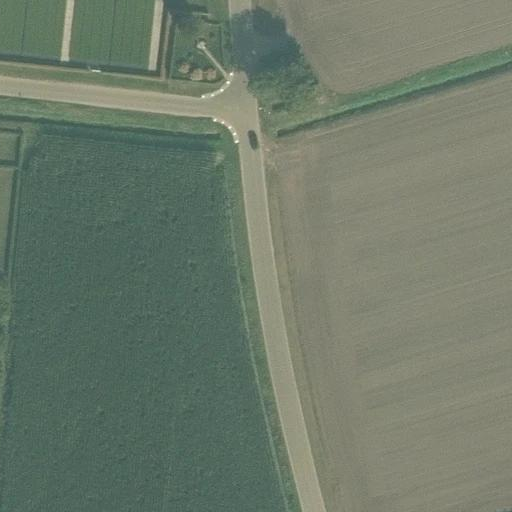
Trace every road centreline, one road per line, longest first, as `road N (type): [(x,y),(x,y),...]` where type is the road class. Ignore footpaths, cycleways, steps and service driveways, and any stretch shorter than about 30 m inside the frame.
road 1 (unclassified): [(313,511),(282,384),(243,112)]
road 2 (track): [(243,112),(277,120),(511,49)]
road 3 (unclassified): [(243,112),(0,88)]
